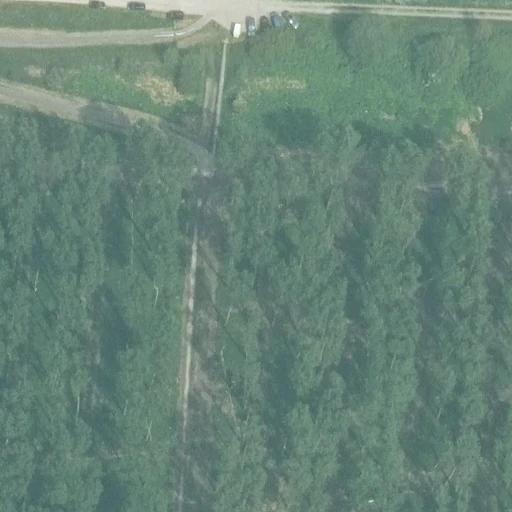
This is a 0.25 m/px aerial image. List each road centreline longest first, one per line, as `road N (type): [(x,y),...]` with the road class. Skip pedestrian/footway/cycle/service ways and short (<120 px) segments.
road 1 (track): [(511,190),(208,173)]
road 2 (track): [(226,3),(511,16)]
road 3 (track): [(208,173),(193,146),(0,92)]
